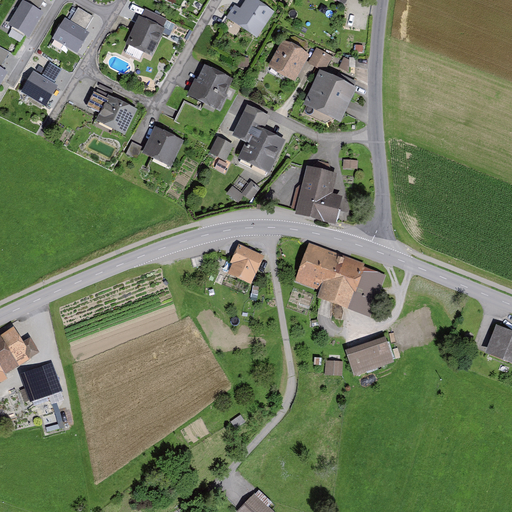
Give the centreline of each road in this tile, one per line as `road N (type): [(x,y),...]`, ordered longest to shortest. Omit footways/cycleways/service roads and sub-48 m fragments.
road 1 (unclassified): [(267,227),(290,394),(238,461),(180,511)]
road 2 (secondary): [(0,317),(179,242),(267,227)]
road 3 (unclassified): [(383,0),(375,251)]
road 4 (secondary): [(375,251),(511,304)]
